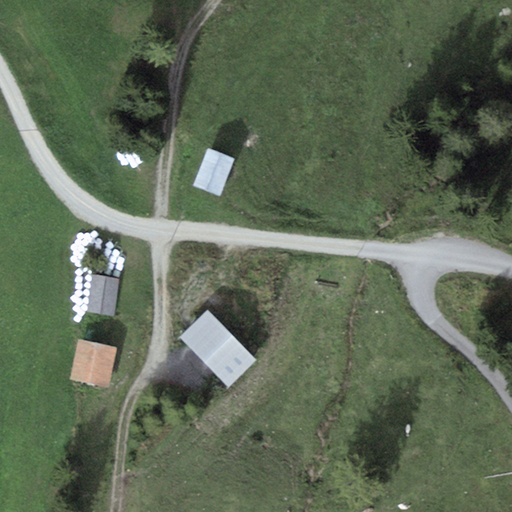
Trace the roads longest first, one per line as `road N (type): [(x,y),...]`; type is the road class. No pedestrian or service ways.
road 1 (track): [(429,261),(102,218),(60,186),(0,74)]
road 2 (track): [(122,418),(150,371),(159,326),(173,83),(212,0)]
road 3 (track): [(429,261),(421,283),(427,311),(511,398)]
